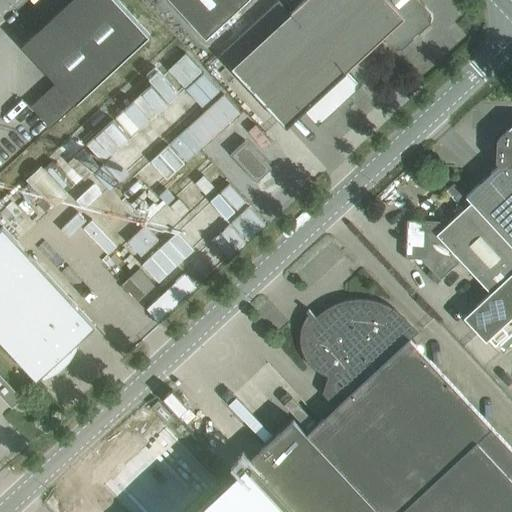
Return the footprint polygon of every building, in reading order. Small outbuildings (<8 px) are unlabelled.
[(150,35),(117,0),(70,0),(22,44),(57,82),(31,106),(51,127),(150,35)] [(171,0),(206,37),(246,0),(171,0)] [(303,0),(291,12),(346,71),(383,37),(394,49),(400,49),(431,21),(431,15),(417,0),(303,0)] [(357,83),(346,71),(291,12),(232,66),(287,126),(304,110),(315,122),(321,122),(341,103),(345,107),(353,100),(349,96),(357,89),(357,83)] [(155,318),(265,228),(209,160),(184,180),(175,169),(242,115),(221,90),(181,122),(165,103),(151,114),(131,90),(59,149),(124,227),(123,228),(147,257),(122,277),(155,318)] [(511,125),(497,140),(496,161),(499,165),(466,195),(472,201),(511,244),(511,125)] [(245,140),(231,153),(257,181),(271,168),(245,140)] [(51,152),(22,179),(44,201),(72,174),(51,152)] [(511,316),(511,244),(472,201),(445,226),(439,220),(408,219),(406,247),(410,248),(410,257),(421,258),(440,279),(461,259),(490,291),(464,315),(487,340),(511,316)] [(110,215),(88,233),(121,272),(143,254),(110,215)] [(95,326),(82,311),(3,226),(0,228),(0,340),(23,365),(37,380),(41,376),(44,378),(51,374),(57,370),(55,367),(65,359),(67,361),(72,354),(77,348),(75,345),(95,326)] [(416,332),(403,317),(400,314),(396,311),(392,309),(387,306),(382,303),(377,302),(371,300),(365,300),(362,299),(358,299),(354,300),(350,300),(345,301),(342,302),(339,303),(334,305),(330,307),(327,309),(324,311),(322,313),(319,316),(317,317),(309,309),(306,311),(315,318),(312,321),(310,328),(303,326),(302,329),(302,332),(302,334),(302,336),(302,338),(302,342),(303,345),(304,349),(304,351),(305,353),(307,356),(308,359),(309,360),(311,362),(312,364),(314,366),(317,369),(322,371),(325,373),(328,374),(329,375),(330,373),(335,375),(329,391),(340,402),(307,433),(293,419),(248,461),(295,511),(511,511),(511,448),(409,338),(416,332)] [(0,393),(12,407),(23,397),(0,372),(0,393)]
